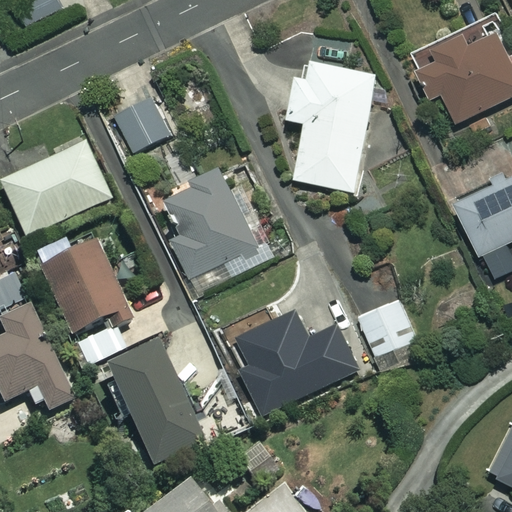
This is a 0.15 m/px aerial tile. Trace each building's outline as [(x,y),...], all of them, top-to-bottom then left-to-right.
[(0,0),(0,9),(18,0),(0,0)] [(475,46),(469,33),(415,58),(434,101),(446,96),(458,124),(511,100),(511,59),(501,35),(475,46)] [(380,74),(317,62),(314,81),(300,79),(292,121),(309,124),(298,182),(357,194),(380,74)] [(172,136),(155,99),(119,115),(136,153),(172,136)] [(112,201),(88,146),(3,184),(28,240),(112,201)] [(262,249),(228,173),(170,199),(187,236),(176,241),(194,280),(262,249)] [(505,281),(511,277),(511,181),(459,205),(483,258),(492,254),(505,281)] [(74,255),(69,244),(37,258),(73,337),(128,311),(98,244),(74,255)] [(423,360),(402,301),(362,316),(383,374),(423,360)] [(32,308),(1,322),(9,339),(0,343),(0,393),(1,392),(14,421),(47,406),(50,414),(76,402),(32,308)] [(120,355),(111,331),(78,344),(87,368),(120,355)] [(205,444),(162,346),(110,369),(154,467),(205,444)] [(281,473),(263,445),(242,459),(259,486),(281,473)] [(511,464),(503,480),(511,485),(511,464)] [(212,510),(192,483),(152,511),(218,511),(215,507),(212,510)] [(301,511),(314,506),(303,484),(281,495),(289,511),(301,511)]
